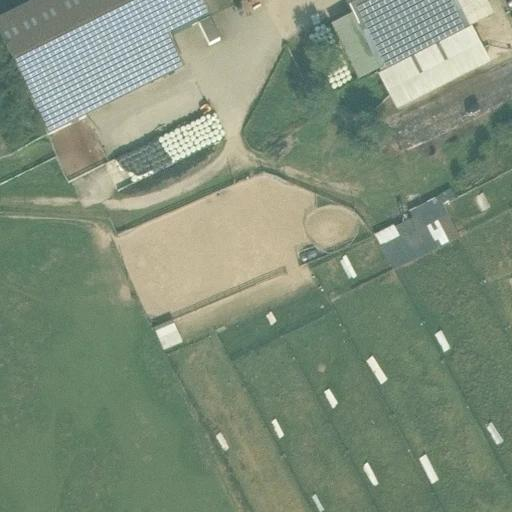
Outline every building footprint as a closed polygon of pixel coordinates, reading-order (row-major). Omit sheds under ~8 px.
[(47,0),(0,23),(0,46),(30,107),(169,39),(208,19),(198,0),(47,0)] [(342,0),(362,39),(435,0),(342,0)] [(450,0),(435,0),(362,39),(380,74),(466,31),(450,0)] [(450,0),(466,31),(489,19),(479,0),(450,0)] [(488,0),(495,12),(505,7),(501,0),(488,0)] [(466,31),(380,74),(398,112),(485,68),(466,31)] [(169,39),(30,107),(46,139),(184,70),(169,39)] [(420,216),(376,235),(391,270),(460,242),(442,198),(417,208),(420,216)] [(173,323),(155,332),(164,352),(183,344),(173,323)]
